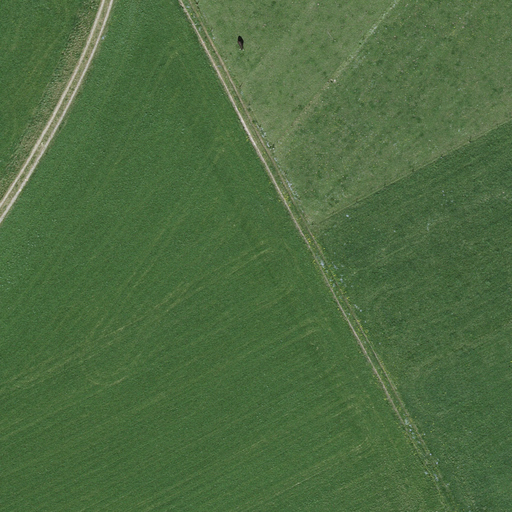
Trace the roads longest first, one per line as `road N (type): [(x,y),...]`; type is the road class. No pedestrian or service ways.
road 1 (track): [(179,0),(297,221)]
road 2 (track): [(0,212),(71,89),(106,0)]
